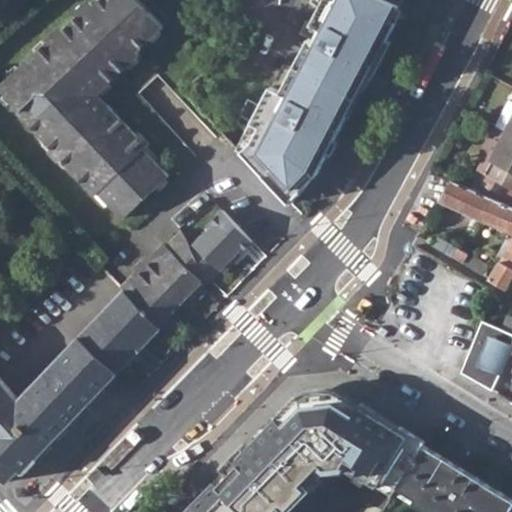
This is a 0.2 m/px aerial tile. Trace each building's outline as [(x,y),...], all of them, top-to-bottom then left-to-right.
[(101,188),(126,214),(171,172),(146,145),(149,143),(100,90),(141,52),(138,48),(165,23),(143,0),(100,0),(96,4),(94,1),(52,41),(50,39),(2,85),(23,106),(21,108),(98,191),(101,188)] [(402,5),(391,0),(324,0),(312,23),(322,27),(316,39),(311,36),(283,89),(273,84),(254,120),(262,124),(254,138),(244,147),(291,200),(319,170),(398,20),(393,18),(402,5)] [(501,130),(511,110),(511,100),(505,97),(491,124),(501,130)] [(511,110),(501,130),(511,135),(511,110)] [(491,124),(476,153),(486,159),(501,130),(491,124)] [(511,135),(501,130),(486,159),(490,161),(483,174),(511,188),(511,135)] [(441,203),(481,220),(491,197),(453,181),(441,203)] [(481,220),(507,232),(511,220),(511,206),(491,197),(481,220)] [(212,225),(192,245),(207,273),(212,277),(223,266),(226,269),(255,239),(225,207),(209,222),(212,225)] [(511,243),(501,262),(511,267),(511,220),(507,232),(511,234),(511,243)] [(165,241),(144,263),(186,304),(212,277),(207,273),(192,245),(184,231),(170,246),(165,241)] [(435,246),(445,252),(450,243),(441,237),(435,246)] [(450,243),(445,252),(454,257),(459,248),(450,243)] [(463,263),(469,254),(459,248),(454,257),(463,263)] [(463,263),(481,274),(486,265),(469,254),(463,263)] [(511,267),(501,262),(491,279),(507,290),(511,280),(511,267)] [(160,327),(186,304),(144,263),(122,287),(125,291),(160,327)] [(122,287),(75,336),(114,373),(160,327),(122,287)] [(511,317),(508,316),(502,329),(511,333),(511,317)] [(511,333),(502,329),(482,320),(477,333),(462,372),(486,386),(493,390),(511,345),(511,333)] [(0,474),(5,479),(16,467),(21,470),(114,373),(75,336),(19,398),(0,376),(0,474)] [(297,396),(194,501),(205,511),(283,511),(329,466),(343,464),(393,494),(398,485),(423,443),(388,421),(335,389),(332,395),(325,391),(317,392),(307,394),(302,400),(297,396)] [(507,511),(511,505),(511,495),(423,443),(398,485),(417,496),(415,500),(434,511),(507,511)] [(205,511),(194,501),(183,511),(205,511)]
